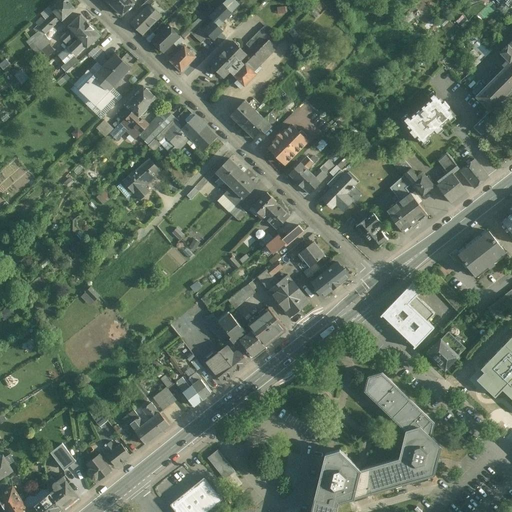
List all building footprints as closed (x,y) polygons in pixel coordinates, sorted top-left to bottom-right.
[(60,0),(51,9),(54,12),(61,19),(63,21),(75,9),(68,1),(69,0),(60,0)] [(113,0),(111,4),(123,15),(136,1),(134,0),(113,0)] [(153,0),(147,0),(141,6),(145,11),(150,6),(155,2),(153,0)] [(234,0),(226,0),(210,16),(219,25),(239,5),(234,0)] [(511,0),(501,0),(499,2),(499,3),(501,5),(498,8),(503,13),(509,6),(509,7),(511,3),(511,0)] [(145,11),(138,18),(138,17),(132,24),(143,34),(161,16),(150,6),(145,11)] [(54,12),(46,19),(43,17),(36,23),(45,32),(44,33),(45,34),(45,33),(46,34),(61,19),(54,12)] [(81,15),(68,27),(70,29),(61,38),(66,44),(76,35),(77,37),(91,25),(81,15)] [(208,18),(192,33),(201,42),(217,28),(208,18)] [(91,25),(77,37),(79,39),(70,48),(68,46),(58,56),(65,63),(74,55),(76,54),(85,45),(87,47),(100,35),(91,25)] [(169,25),(159,35),(153,40),(163,52),(179,37),(169,25)] [(261,29),(246,44),(255,53),(269,40),(271,38),(261,29)] [(201,42),(192,33),(186,38),(190,42),(198,50),(204,45),(201,42)] [(35,34),(26,41),(32,49),(44,39),(40,34),(38,37),(35,34)] [(280,42),(273,36),(271,38),(269,40),(275,46),(280,42)] [(487,49),(475,36),(470,41),(482,54),(487,49)] [(44,39),(32,49),(37,54),(49,44),(44,39)] [(255,53),(246,63),(254,71),(259,66),(258,66),(277,47),(275,46),(269,40),(255,53)] [(511,40),(500,52),(511,64),(484,89),(476,96),(491,111),(474,127),(482,134),(511,104),(511,40)] [(181,42),(170,53),(174,57),(185,46),(182,43),(181,42)] [(233,42),(211,64),(224,77),(229,71),(234,75),(245,64),(240,60),(246,54),(233,42)] [(174,57),(171,60),(184,72),(189,66),(188,64),(196,56),(185,46),(174,57)] [(65,63),(61,67),(66,72),(79,61),(74,55),(65,63)] [(89,81),(104,95),(114,84),(127,70),(113,57),(107,63),(105,61),(103,63),(105,65),(103,67),(91,80),(89,81)] [(91,80),(103,67),(98,63),(86,75),(91,80)] [(254,71),(246,63),(245,64),(234,75),(238,79),(234,83),(241,89),(244,85),(245,86),(257,74),(254,71)] [(23,84),(31,77),(22,68),(15,75),(23,84)] [(484,89),(469,74),(462,81),(476,96),(484,89)] [(101,98),(106,104),(117,94),(121,90),(114,84),(104,95),(101,98)] [(88,93),(81,86),(76,91),(83,98),(88,93)] [(144,86),(125,105),(126,105),(115,117),(119,121),(118,121),(121,123),(150,92),(144,86)] [(83,98),(76,91),(73,94),(81,103),(84,100),(83,98)] [(121,123),(120,124),(136,139),(139,135),(148,126),(139,117),(157,98),(150,92),(121,123)] [(430,99),(411,116),(410,115),(403,121),(411,130),(410,131),(415,137),(416,136),(422,143),(429,137),(436,131),(437,132),(442,128),(441,127),(448,120),(448,121),(455,115),(449,107),(450,107),(445,101),(444,102),(436,92),(429,98),(430,99)] [(106,104),(102,108),(106,112),(121,99),(117,94),(106,104)] [(232,116),(242,126),(256,110),(246,101),(232,116)] [(297,107),(292,101),(285,108),(290,114),(297,107)] [(106,112),(102,108),(98,112),(102,117),(106,112)] [(265,118),(256,110),(242,126),(254,137),(261,129),(265,132),(272,125),(265,118)] [(162,111),(158,123),(152,129),(148,126),(139,135),(149,145),(174,120),(175,118),(172,116),(167,112),(166,113),(162,111)] [(269,114),(265,118),(272,125),(276,120),(269,114)] [(216,137),(195,116),(183,129),(182,129),(191,138),(186,142),(195,150),(199,146),(203,150),(216,137)] [(106,119),(98,126),(106,134),(113,128),(106,119)] [(174,120),(156,137),(160,141),(165,137),(163,135),(176,122),(174,120)] [(183,129),(176,122),(163,135),(165,137),(175,146),(170,151),(174,155),(186,142),(191,138),(182,129),(183,129)] [(292,125),(286,130),(285,129),(282,133),(277,137),(274,141),(275,142),(269,147),(285,164),(308,141),(292,125)] [(165,137),(160,141),(170,151),(175,146),(165,137)] [(447,153),(438,161),(439,161),(447,171),(445,173),(446,175),(438,181),(440,184),(452,174),(454,175),(461,170),(447,153)] [(117,186),(128,198),(131,195),(133,193),(134,191),(141,199),(149,192),(145,187),(161,172),(149,159),(145,155),(132,166),(136,171),(136,172),(135,171),(125,180),(125,181),(123,182),(121,183),(117,186)] [(400,155),(392,162),(396,167),(404,160),(400,155)] [(310,159),(307,156),(301,162),(308,169),(318,159),(314,156),(310,159)] [(244,173),(229,159),(216,172),(231,187),(244,173)] [(461,170),(474,188),(489,177),(475,159),(461,170)] [(308,169),(301,162),(289,174),(299,184),(311,172),(308,169)] [(419,176),(411,168),(403,175),(404,175),(410,183),(422,196),(433,185),(422,173),(419,176)] [(323,172),(320,169),(314,175),(321,182),(327,176),(323,172)] [(341,170),(327,184),(332,189),(346,175),(341,170)] [(332,189),(324,197),(333,206),(337,203),(343,208),(351,199),(345,193),(350,188),(352,190),(355,187),(353,185),(358,180),(349,171),(346,175),(332,189)] [(311,172),(299,184),(310,194),(321,182),(314,175),(311,172)] [(231,187),(224,194),(235,205),(237,203),(242,198),(244,199),(257,185),(244,173),(231,187)] [(454,175),(452,174),(440,184),(438,185),(451,203),(466,192),(454,175)] [(404,175),(389,188),(396,195),(410,183),(404,175)] [(117,192),(109,184),(97,197),(103,204),(117,192)] [(199,191),(195,187),(186,196),(190,200),(199,191)] [(267,191),(250,209),(256,215),(259,212),(264,218),(265,217),(278,204),(276,201),(276,200),(267,191)] [(411,193),(387,211),(404,233),(428,215),(411,193)] [(242,208),(237,203),(235,205),(229,211),(234,216),(242,208)] [(278,204),(265,217),(277,229),(290,215),(278,204)] [(370,216),(363,207),(355,214),(362,223),(370,216)] [(242,208),(234,216),(239,221),(247,213),(242,208)] [(362,223),(358,227),(374,246),(374,247),(374,248),(375,248),(376,249),(377,249),(378,248),(379,247),(379,246),(388,239),(382,232),(386,228),(374,213),(370,216),(362,223)] [(511,214),(502,223),(511,235),(511,214)] [(184,235),(177,228),(173,232),(180,239),(184,235)] [(490,230),(477,241),(476,240),(472,243),(473,244),(460,254),(478,277),(508,253),(490,230)] [(278,234),(265,245),(275,256),(287,245),(278,234)] [(302,242),(294,248),(297,253),(305,246),(302,242)] [(314,242),(300,253),(301,253),(306,258),(305,259),(311,266),(314,263),(325,255),(319,247),(321,246),(319,243),(317,245),(314,242)] [(76,243),(69,250),(73,254),(80,247),(76,243)] [(272,262),(281,258),(279,254),(270,258),(272,262)] [(263,266),(255,257),(249,262),(251,264),(249,265),(251,266),(252,265),(257,271),(263,266)] [(239,265),(232,258),(228,262),(235,269),(239,265)] [(282,267),(277,261),(267,269),(271,273),(272,275),(282,267)] [(311,266),(303,272),(308,278),(319,269),(314,263),(311,266)] [(349,279),(337,264),(313,284),(324,298),(349,279)] [(267,269),(258,276),(262,281),(271,273),(267,269)] [(271,273),(262,281),(269,290),(278,282),(272,275),(271,273)] [(310,302),(288,274),(278,282),(300,309),(310,302)] [(461,299),(438,274),(430,281),(453,306),(461,299)] [(300,309),(278,282),(269,290),(291,317),(300,309)] [(249,283),(229,300),(235,308),(256,292),(249,283)] [(411,283),(382,314),(416,346),(434,327),(428,321),(435,313),(416,295),(421,290),(411,283)] [(99,295),(91,287),(81,296),(86,300),(90,296),(94,300),(99,295)] [(511,303),(511,290),(489,308),(496,316),(511,303)] [(461,299),(453,306),(458,312),(466,304),(461,299)] [(269,307),(248,324),(252,330),(265,346),(286,329),(269,307)] [(172,324),(182,336),(198,323),(187,311),(172,324)] [(231,323),(224,314),(218,319),(225,328),(231,323)] [(265,346),(252,330),(247,334),(245,332),(238,338),(255,358),(267,348),(265,346)] [(230,338),(225,332),(224,333),(226,335),(221,339),(224,343),(230,338)] [(447,333),(428,353),(445,369),(465,349),(447,333)] [(237,347),(232,340),(228,342),(229,344),(234,349),(237,347)] [(511,342),(510,344),(509,342),(508,342),(506,342),(503,345),(499,349),(499,350),(496,352),(496,355),(501,360),(498,364),(497,363),(495,365),(494,364),(480,378),(482,379),(481,380),(485,383),(478,390),(479,391),(477,392),(488,402),(489,401),(490,401),(497,393),(500,391),(511,402),(511,342)] [(229,344),(208,361),(224,381),(249,362),(240,350),(237,353),(234,349),(229,344)] [(434,422),(382,372),(367,377),(364,391),(405,431),(399,458),(360,470),(339,450),(325,453),(310,511),(337,511),(339,503),(434,476),(441,446),(431,437),(434,422)] [(196,373),(190,377),(195,384),(201,379),(196,373)] [(167,374),(161,379),(168,388),(174,384),(167,374)] [(191,387),(183,377),(176,382),(184,392),(191,387)] [(211,392),(201,379),(195,384),(192,386),(203,399),(206,397),(206,396),(211,392)] [(203,399),(192,386),(191,387),(184,392),(194,406),(199,401),(200,402),(203,399)] [(167,387),(153,398),(163,410),(176,399),(167,387)] [(170,425),(152,402),(143,410),(150,419),(145,423),(144,424),(154,437),(169,426),(170,425)] [(106,422),(98,412),(92,417),(100,427),(106,422)] [(145,423),(139,416),(130,423),(146,444),(147,443),(154,437),(144,424),(145,423)] [(115,448),(110,441),(104,446),(109,452),(106,455),(116,467),(130,456),(121,443),(115,448)] [(51,452),(65,470),(76,461),(62,443),(51,452)] [(236,471),(218,450),(207,458),(225,480),(236,471)] [(99,454),(87,463),(91,468),(88,469),(88,472),(93,478),(96,478),(98,477),(100,479),(111,470),(99,454)] [(3,455),(0,457),(0,479),(13,471),(3,455)] [(45,465),(35,466),(38,491),(48,489),(45,465)] [(32,472),(29,467),(21,472),(24,477),(32,472)] [(53,484),(53,485),(54,487),(55,489),(51,493),(63,508),(78,496),(67,481),(69,479),(66,475),(57,482),(56,482),(55,482),(54,483),(53,484)] [(204,478),(171,504),(177,511),(206,511),(222,500),(204,478)] [(13,486),(0,494),(0,499),(3,505),(2,505),(2,506),(2,508),(2,509),(3,510),(4,511),(5,511),(6,510),(7,511),(17,506),(23,502),(13,486)] [(51,493),(35,505),(39,511),(57,511),(63,508),(51,493)] [(23,502),(17,506),(20,511),(28,506),(25,501),(23,502)]
